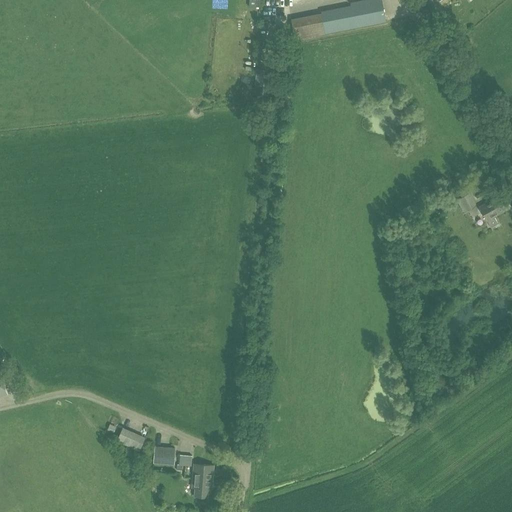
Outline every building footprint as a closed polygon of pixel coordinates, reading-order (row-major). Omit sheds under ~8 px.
[(386,21),(381,0),(364,0),(350,3),(355,27),(386,21)] [(321,12),(322,14),(292,19),(295,39),(345,29),(341,8),(321,12)] [(479,207),(487,220),(511,207),(504,193),(479,207)] [(475,207),(468,194),(458,200),(464,212),(475,207)] [(110,425),(108,430),(114,433),(116,427),(110,425)] [(117,440),(139,451),(145,438),(122,427),(117,440)] [(153,462),(174,464),(175,447),(155,445),(153,462)] [(212,488),(213,480),(214,465),(194,463),(193,478),(192,487),(195,487),(195,495),(208,497),(209,488),(212,488)]
